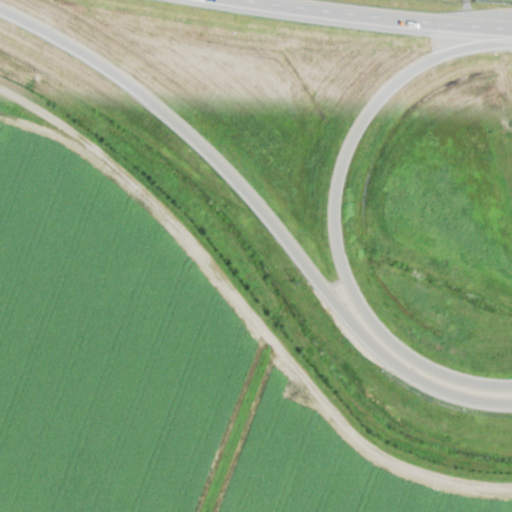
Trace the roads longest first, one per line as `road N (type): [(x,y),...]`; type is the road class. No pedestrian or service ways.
road 1 (motorway): [(0,8),(151,99),(253,197),(386,356),(422,382),(511,401)]
road 2 (motorway): [(511,383),(489,386),(396,346),(365,314),(334,225),(349,139),(378,95),(420,65),(511,39)]
road 3 (motorway): [(255,0),(511,28)]
